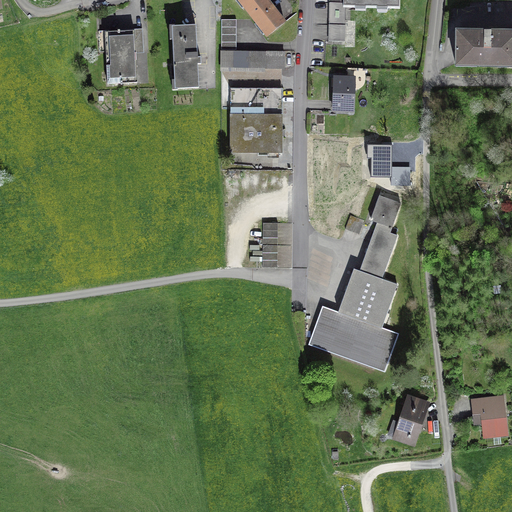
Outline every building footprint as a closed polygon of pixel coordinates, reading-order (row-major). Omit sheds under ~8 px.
[(266,0),(238,0),(267,36),(285,23),(266,0)] [(330,0),(329,40),(344,41),(346,7),(398,8),(398,0),(330,0)] [(221,20),(221,50),(236,50),(236,20),(221,20)] [(196,26),(172,27),(175,89),(199,88),(197,65),(201,64),(201,58),(197,58),(196,26)] [(143,46),(143,31),(99,33),(100,48),(110,47),(111,84),(137,82),(136,46),(143,46)] [(511,31),(456,31),(456,63),(511,63),(511,31)] [(284,52),(265,52),(265,68),(284,68),(284,52)] [(334,78),(333,109),(354,110),(355,78),(365,79),(366,69),(348,68),(348,78),(334,78)] [(281,89),(231,89),(231,152),(281,152),(281,89)] [(391,145),(368,144),(367,158),(372,158),(372,176),(391,177),(391,167),(391,145)] [(410,167),(391,167),(391,177),(391,185),(410,185),(410,167)] [(378,223),(360,271),(381,279),(397,236),(390,233),(400,204),(380,196),(371,220),(378,223)] [(350,215),(345,229),(359,234),(364,220),(350,215)] [(263,223),(262,267),(277,268),(278,223),(263,223)] [(396,285),(381,279),(360,271),(354,269),(338,312),(323,306),(309,344),(385,372),(398,334),(381,327),(396,285)] [(473,400),(474,415),(482,414),(485,437),(507,434),(503,397),(473,400)] [(389,435),(414,443),(427,404),(408,398),(400,422),(394,420),(389,435)]
